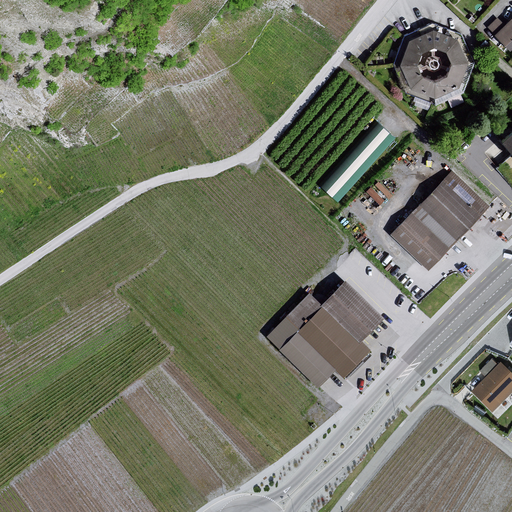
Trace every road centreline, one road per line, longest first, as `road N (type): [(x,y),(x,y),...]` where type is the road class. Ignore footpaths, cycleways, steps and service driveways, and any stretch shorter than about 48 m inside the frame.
road 1 (residential): [(383,0),(254,150),(138,187),(0,280)]
road 2 (residential): [(336,511),(429,399),(442,399),(511,453)]
road 3 (primary): [(420,358),(386,383),(289,488),(261,503)]
road 4 (primary): [(289,511),(365,437),(420,358)]
road 5 (primary): [(511,270),(420,358)]
